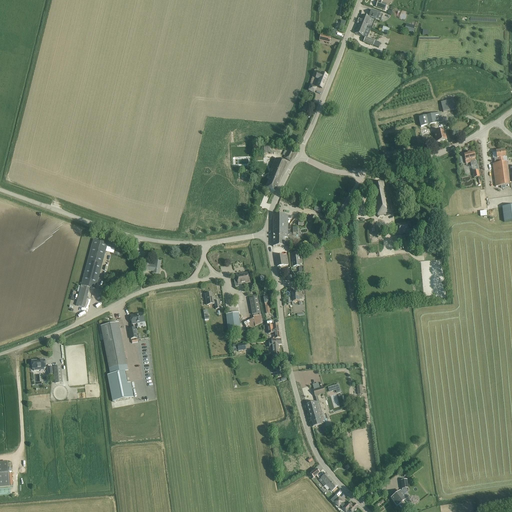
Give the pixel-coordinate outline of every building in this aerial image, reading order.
[(378,1),(376,7),(385,11),(387,4),(378,1)] [(369,16),(374,18),(378,20),(380,14),(371,11),(369,16)] [(359,21),(358,24),(366,28),(370,18),(362,15),(359,21)] [(371,30),(369,29),(366,28),(358,24),(354,34),(365,38),(363,42),(375,47),(379,49),(380,46),(379,46),(380,43),(378,42),(375,41),(367,38),(371,30)] [(320,35),(319,41),(330,43),(331,37),(320,35)] [(319,80),(316,86),(318,87),(323,88),(328,76),(323,74),(321,73),(321,74),(319,73),(318,74),(317,78),(317,79),(319,80)] [(306,91),(313,93),(316,87),(309,84),(306,91)] [(453,102),(453,100),(440,103),(443,113),(459,109),(457,101),(453,102)] [(418,118),(420,122),(421,127),(442,122),(441,117),(440,113),(431,115),(431,113),(428,113),(428,116),(418,118)] [(440,132),(434,133),(437,142),(446,140),(444,131),(443,131),(443,129),(439,130),(440,132)] [(295,151),(290,149),(289,148),(288,152),(285,151),(282,156),(285,157),(284,158),(290,161),(295,151)] [(505,156),(505,155),(505,150),(496,152),(497,158),(494,159),(495,164),(493,164),(493,169),(496,187),(509,185),(506,162),(507,162),(507,156),(505,156)] [(464,154),(465,161),(466,164),(470,163),(471,166),(473,165),(474,167),(472,169),(474,178),(480,177),(477,161),(476,161),(475,159),(474,157),(473,152),(464,154)] [(267,188),(270,190),(275,191),(287,164),(282,162),(277,159),(271,173),(270,172),(269,174),(270,175),(267,180),(270,181),(267,188)] [(391,213),(388,197),(387,192),(385,193),(383,183),(372,185),(377,216),(382,215),(385,215),(385,214),(391,213)] [(511,205),(500,207),(502,222),(511,220),(511,205)] [(308,222),(313,225),(316,218),(311,215),(308,222)] [(290,231),(288,231),(288,219),(291,219),(291,216),(273,216),(273,247),(284,247),(284,238),(287,238),(288,235),(289,235),(289,234),(290,234),(290,231)] [(398,230),(395,230),(396,235),(411,232),(410,227),(409,223),(397,225),(398,230)] [(96,289),(107,244),(93,240),(81,285),(96,289)] [(291,267),(299,266),(299,273),(302,272),(301,266),(300,266),(299,253),(291,254),(292,263),(291,263),(291,267)] [(276,256),(277,267),(288,265),(287,256),(283,256),(283,255),(276,256)] [(149,272),(149,271),(153,272),(153,274),(159,275),(161,262),(155,261),(154,266),(150,265),(144,264),(143,271),(149,272)] [(238,285),(249,283),(247,274),(240,276),(240,275),(236,275),(237,280),(234,281),(235,287),(239,287),(238,285)] [(78,306),(84,308),(89,288),(83,287),(78,306)] [(300,292),(298,292),(298,291),(292,292),(293,302),(299,301),(301,300),(300,292)] [(220,309),(219,306),(218,301),(214,302),(212,293),(205,295),(206,300),(207,306),(215,305),(216,310),(220,309)] [(249,298),(252,315),(261,314),(257,297),(249,298)] [(132,325),(144,322),(142,313),(137,314),(138,315),(136,315),(130,316),(132,325)] [(227,315),(229,335),(241,334),(238,314),(227,315)] [(262,323),(261,315),(253,316),(253,318),(244,323),(248,331),(262,323)] [(127,365),(119,328),(118,323),(101,326),(102,331),(109,369),(110,375),(107,376),(112,403),(134,398),(130,383),(127,384),(125,372),(128,371),(127,365)] [(278,324),(271,325),(267,326),(268,334),(274,333),(275,339),(280,338),(278,324)] [(128,329),(130,339),(137,338),(134,328),(128,329)] [(271,341),(269,341),(270,349),(272,348),(273,357),(279,356),(278,345),(281,345),(281,340),(271,341)] [(44,368),(46,368),(45,360),(32,361),(32,369),(34,369),(34,371),(40,370),(44,370),(44,368)] [(325,393),(323,388),(313,390),(315,396),(325,393)] [(325,419),(324,419),(319,402),(306,406),(312,428),(327,423),(327,422),(327,420),(325,419)] [(0,462),(0,488),(10,487),(8,462),(0,462)] [(310,475),(313,479),(319,473),(316,470),(310,475)] [(325,487),(324,488),(325,490),(326,489),(327,489),(329,488),(332,491),(334,490),(337,486),(326,474),(322,477),(319,480),(325,487)] [(395,495),(391,498),(397,507),(399,505),(402,509),(408,504),(405,501),(406,500),(403,496),(405,495),(406,491),(407,490),(406,489),(408,489),(408,487),(408,483),(411,483),(411,480),(409,475),(403,476),(404,479),(404,480),(401,481),(402,489),(401,492),(400,491),(395,495)] [(331,499),(330,501),(333,503),(334,502),(338,507),(340,505),(343,508),(342,509),(345,511),(346,511),(349,510),(351,511),(353,511),(358,507),(354,503),(353,505),(350,502),(346,506),(345,505),(345,506),(343,503),(343,502),(338,498),(336,495),(335,496),(331,499)]
